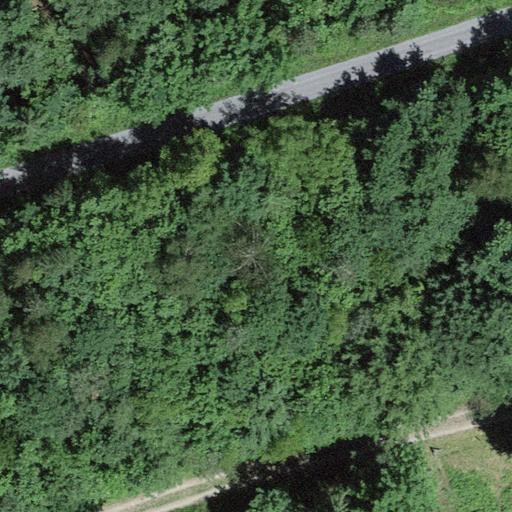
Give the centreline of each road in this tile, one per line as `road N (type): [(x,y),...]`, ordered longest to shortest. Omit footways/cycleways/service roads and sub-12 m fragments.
road 1 (track): [(511,22),(0,189)]
road 2 (track): [(138,511),(371,440),(511,408)]
